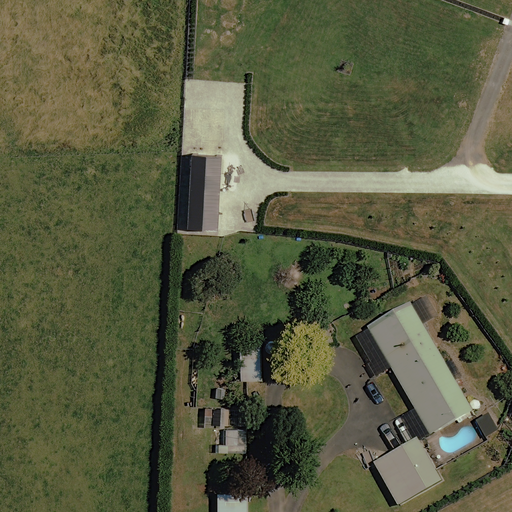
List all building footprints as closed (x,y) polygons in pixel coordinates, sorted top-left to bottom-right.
[(223,155),(194,153),(190,230),(219,231),(223,155)] [(474,413),(413,307),(372,330),(433,436),(474,413)] [(264,377),(262,346),(240,347),(242,379),(264,377)] [(214,409),(214,426),(233,427),(233,410),(214,409)] [(444,483),(421,440),(378,463),(401,506),(444,483)]
